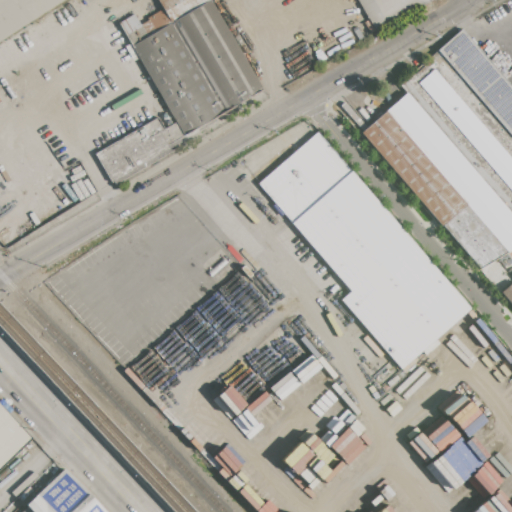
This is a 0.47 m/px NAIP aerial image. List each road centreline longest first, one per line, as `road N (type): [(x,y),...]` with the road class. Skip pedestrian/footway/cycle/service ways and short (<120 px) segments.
road 1 (residential): [(0,279),(477,0)]
road 2 (residential): [(511,336),(306,100)]
road 3 (secondary): [(0,359),(143,511)]
